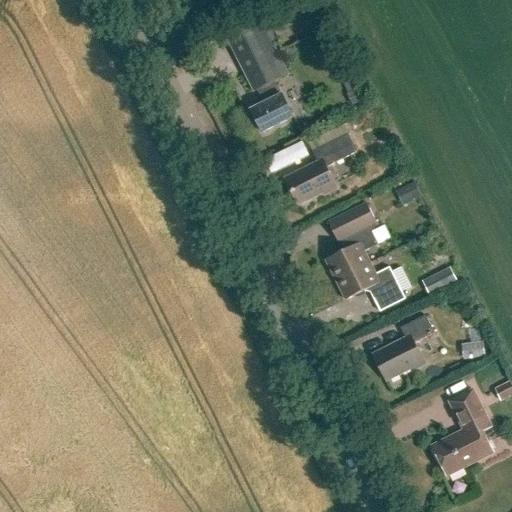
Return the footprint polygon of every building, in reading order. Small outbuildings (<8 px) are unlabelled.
[(261,23),(228,40),(254,93),(259,91),(265,104),(252,110),(264,134),(295,118),(277,82),(288,76),(261,23)] [(349,135),(313,153),(318,163),(286,179),(299,206),(323,193),(325,196),(338,189),(327,168),(358,153),(349,135)] [(423,195),(416,181),(398,191),(405,205),(423,195)] [(351,247),(326,260),(336,280),(370,262),(364,251),(378,244),(369,226),(376,222),(366,203),(329,222),(338,242),(346,238),(351,247)] [(376,297),(374,299),(381,311),(406,298),(390,266),(376,273),(370,262),(336,280),(346,300),(371,287),(376,297)] [(458,283),(451,268),(423,281),(430,296),(458,283)] [(423,314),(398,326),(403,336),(371,353),(384,380),(409,367),(410,369),(423,363),(412,342),(432,331),(423,314)] [(486,356),(484,341),(463,344),(465,358),(486,356)] [(496,390),(502,402),(511,396),(511,384),(511,382),(496,390)] [(471,388),(447,400),(461,429),(430,444),(445,475),(492,451),(482,432),(491,428),(471,388)]
